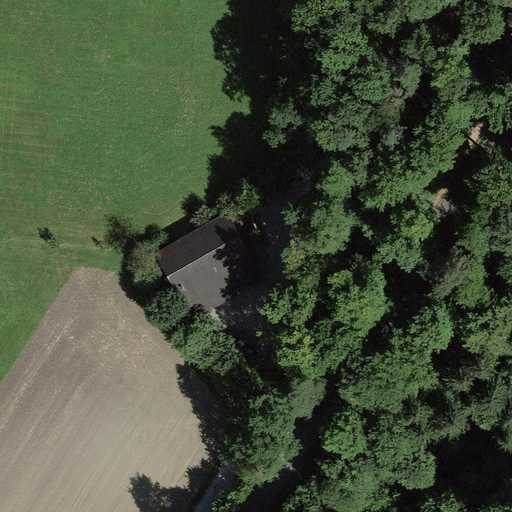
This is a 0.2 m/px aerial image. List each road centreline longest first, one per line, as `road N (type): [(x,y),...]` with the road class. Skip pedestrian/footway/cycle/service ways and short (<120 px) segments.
road 1 (track): [(203,511),(254,432),(301,315),(320,0)]
road 2 (unclassified): [(252,511),(511,139)]
